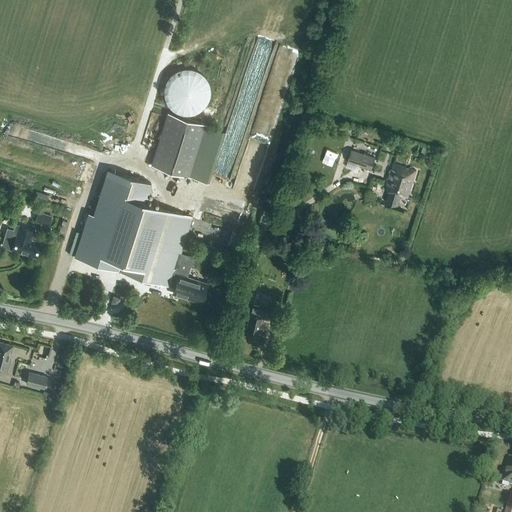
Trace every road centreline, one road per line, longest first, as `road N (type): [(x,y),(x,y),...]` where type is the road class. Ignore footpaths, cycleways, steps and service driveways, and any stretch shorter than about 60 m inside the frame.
road 1 (secondary): [(0,309),(333,392),(511,424)]
road 2 (track): [(333,392),(295,511)]
